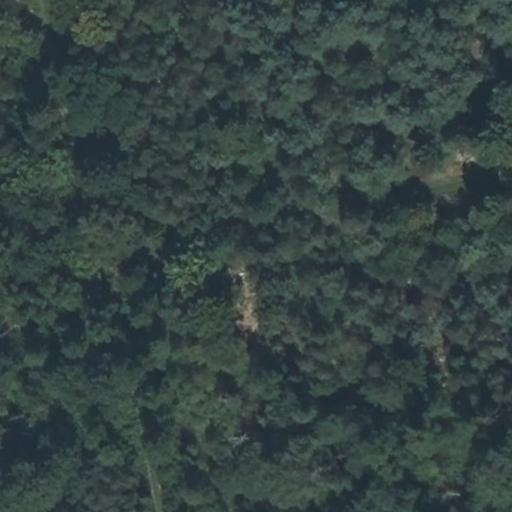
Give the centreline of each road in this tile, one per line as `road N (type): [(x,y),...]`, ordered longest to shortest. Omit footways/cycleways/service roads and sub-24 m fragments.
road 1 (track): [(46,0),(160,511)]
road 2 (track): [(511,180),(191,240),(138,261),(111,285)]
